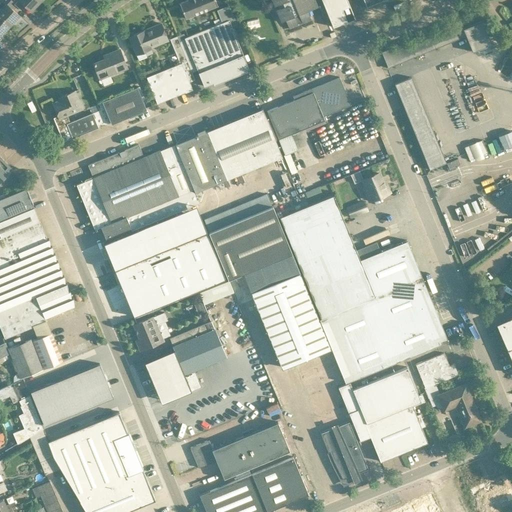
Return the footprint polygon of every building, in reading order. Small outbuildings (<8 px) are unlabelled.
[(0,0),(0,5),(2,8),(0,9),(0,16),(10,25),(19,15),(12,9),(16,5),(11,0),(0,0)] [(11,0),(16,5),(20,8),(24,4),(31,10),(40,0),(39,0),(11,0)] [(187,0),(179,3),(183,12),(185,18),(217,5),(215,0),(187,0)] [(285,20),(289,28),(298,25),(297,24),(302,22),(302,23),(311,19),(307,10),(318,6),(315,0),(271,0),(274,6),(282,2),(284,6),(276,10),(280,22),(285,20)] [(322,0),(333,27),(355,18),(347,0),(322,0)] [(405,2),(393,6),(395,11),(407,6),(405,2)] [(0,34),(0,35),(10,25),(0,16),(0,34)] [(185,37),(179,40),(192,72),(197,69),(204,86),(240,71),(241,73),(249,70),(229,20),(222,23),(216,25),(185,37)] [(388,67),(397,64),(466,36),(472,51),(491,44),(482,21),(463,28),(460,20),(381,52),(388,67)] [(129,36),(132,45),(138,60),(146,57),(144,51),(151,48),(168,41),(161,23),(129,36)] [(159,65),(144,71),(157,103),(185,92),(192,89),(189,82),(195,80),(192,72),(179,40),(177,36),(170,39),(180,64),(161,71),(159,65)] [(94,63),(97,72),(100,79),(127,68),(119,49),(104,55),(105,59),(94,63)] [(267,111),(270,120),(278,139),(325,120),(323,116),(351,105),(339,77),(292,96),(294,100),(267,111)] [(411,77),(404,80),(394,84),(429,169),(446,162),(411,77)] [(96,104),(101,115),(105,125),(111,122),(111,124),(146,110),(137,87),(96,104)] [(53,103),(58,116),(59,118),(61,117),(62,119),(68,116),(67,114),(82,108),(74,91),(62,96),(64,99),(53,103)] [(262,108),(198,134),(220,190),(232,185),(229,178),(282,156),(262,108)] [(58,116),(53,118),(63,141),(72,138),(98,128),(92,113),(70,122),(68,116),(62,119),(61,117),(59,118),(58,116)] [(399,123),(394,125),(397,140),(403,139),(399,123)] [(511,130),(501,134),(504,147),(511,145),(511,130)] [(175,144),(198,199),(200,198),(206,196),(220,190),(198,134),(175,144)] [(464,147),(470,160),(487,152),(482,140),(464,147)] [(101,227),(125,216),(130,228),(131,231),(200,203),(198,199),(175,144),(170,146),(144,157),(138,144),(88,164),(93,177),(76,184),(95,229),(101,227)] [(0,179),(12,169),(0,156),(0,179)] [(361,169),(352,173),(356,182),(365,178),(361,169)] [(379,173),(370,177),(363,179),(366,187),(364,188),(369,200),(387,193),(379,173)] [(26,188),(17,192),(0,199),(0,326),(5,338),(46,321),(46,319),(74,307),(73,298),(71,299),(70,290),(68,291),(67,283),(65,284),(64,276),(62,276),(61,268),(59,269),(58,261),(56,261),(55,253),(53,254),(52,246),(50,247),(49,239),(47,239),(26,188)] [(407,240),(398,244),(360,259),(333,195),(280,217),(321,318),(319,319),(345,383),(448,341),(407,240)] [(351,216),(367,209),(364,202),(348,208),(351,216)] [(272,205),(209,231),(228,279),(292,252),(272,205)] [(125,216),(101,227),(106,238),(130,228),(125,216)] [(207,232),(115,270),(121,285),(145,276),(152,294),(129,304),(134,317),(226,279),(207,232)] [(377,241),(363,246),(365,253),(371,251),(372,253),(380,251),(377,241)] [(298,272),(251,291),(282,367),(330,348),(298,272)] [(438,292),(452,324),(463,319),(449,287),(438,292)] [(143,321),(134,325),(140,339),(136,340),(140,350),(164,340),(163,338),(169,336),(165,326),(163,322),(167,320),(164,312),(143,321)] [(508,349),(511,347),(511,318),(498,325),(508,349)] [(208,331),(173,346),(184,374),(226,357),(211,321),(205,323),(208,331)] [(205,323),(204,323),(169,338),(173,346),(208,331),(205,323)] [(52,332),(33,340),(44,367),(63,360),(52,332)] [(31,339),(9,348),(21,377),(43,369),(31,339)] [(5,342),(0,344),(0,358),(3,357),(7,355),(10,353),(5,342)] [(444,353),(435,356),(415,364),(425,388),(458,374),(454,364),(447,367),(446,363),(447,362),(447,361),(447,360),(444,353)] [(3,357),(0,358),(0,363),(9,358),(7,355),(3,357)] [(99,363),(30,391),(44,425),(113,397),(99,363)] [(370,436),(376,452),(380,461),(427,442),(421,427),(425,426),(420,414),(416,415),(413,406),(425,401),(422,394),(418,395),(407,367),(352,389),(350,382),(338,387),(348,413),(359,440),(370,436)] [(21,379),(11,383),(19,400),(29,395),(21,379)] [(463,384),(453,388),(437,395),(444,410),(456,405),(465,427),(480,421),(477,412),(469,393),(467,394),(463,384)] [(14,433),(17,442),(18,443),(30,437),(29,434),(42,425),(31,400),(20,405),(24,413),(19,415),(25,428),(14,433)] [(143,469),(128,432),(128,433),(119,411),(47,441),(53,455),(86,511),(126,511),(155,500),(143,469)] [(208,440),(190,447),(199,467),(216,460),(224,478),(233,474),(289,450),(277,421),(212,449),(208,440)] [(349,421),(320,433),(328,453),(329,452),(333,460),(337,469),(342,479),(352,475),(354,479),(351,480),(352,481),(360,476),(358,473),(370,468),(369,467),(368,468),(364,459),(349,421)] [(29,434),(30,437),(45,474),(60,468),(53,456),(43,428),(42,425),(29,434)] [(293,456),(199,495),(206,511),(264,511),(308,494),(293,456)] [(511,479),(508,470),(471,487),(482,511),(498,511),(494,502),(511,493),(511,479)] [(50,481),(37,486),(32,489),(35,497),(40,495),(39,493),(52,488),(50,481)] [(39,493),(40,495),(42,499),(55,494),(52,488),(39,493)] [(42,499),(45,506),(58,500),(55,494),(42,499)] [(445,511),(439,496),(399,511),(445,511)] [(0,499),(0,511),(11,508),(11,507),(16,505),(14,501),(6,505),(3,498),(0,499)] [(58,500),(45,506),(47,511),(48,511),(61,507),(58,500)]
